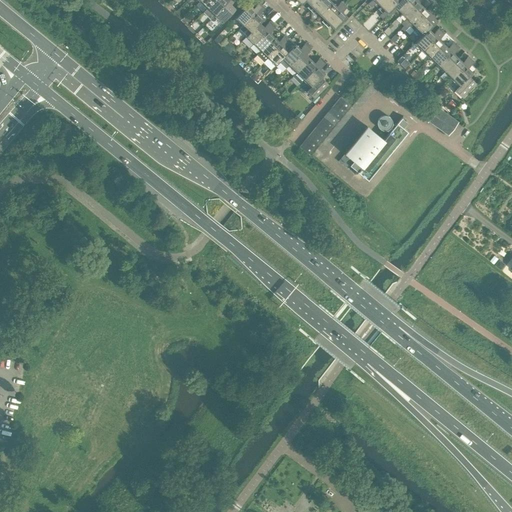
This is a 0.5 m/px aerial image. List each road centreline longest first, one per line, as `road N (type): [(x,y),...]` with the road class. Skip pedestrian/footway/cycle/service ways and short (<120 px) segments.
road 1 (primary): [(395,332),(58,55)]
road 2 (primary): [(46,94),(369,357)]
road 3 (primary): [(369,357),(382,382),(508,511)]
road 4 (primary): [(369,357),(511,473)]
road 5 (primary): [(511,428),(395,332)]
road 6 (primary): [(511,394),(395,332)]
road 7 (unclassified): [(437,239),(511,137)]
